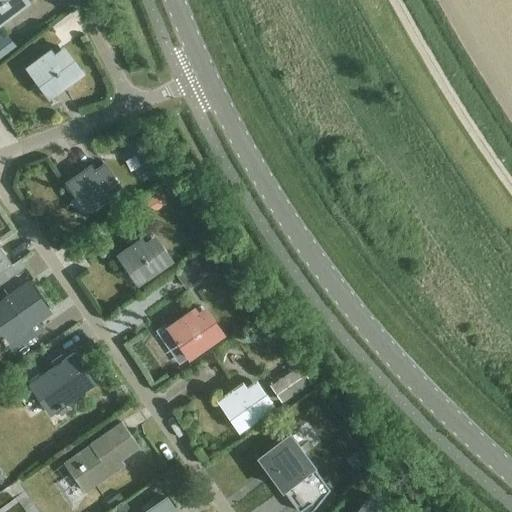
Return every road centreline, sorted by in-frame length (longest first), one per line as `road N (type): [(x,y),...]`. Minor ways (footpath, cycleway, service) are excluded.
road 1 (tertiary): [(511,475),(382,346),(283,213),(206,78)]
road 2 (residential): [(226,511),(0,186)]
road 3 (unclassified): [(511,186),(396,0)]
road 4 (residential): [(0,156),(130,106)]
